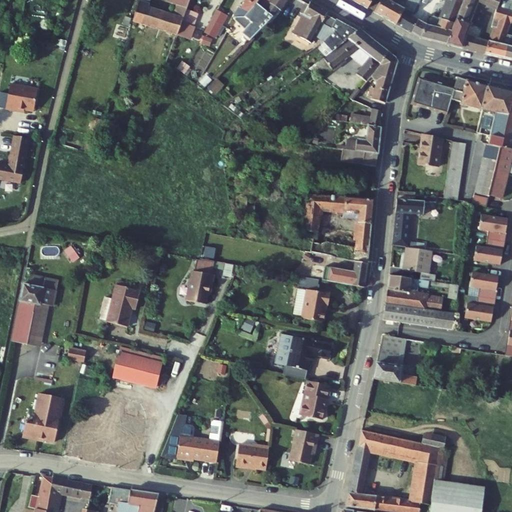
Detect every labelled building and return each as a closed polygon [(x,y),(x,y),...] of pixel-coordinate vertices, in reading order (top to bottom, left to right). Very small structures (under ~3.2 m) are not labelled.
[(138,0),(133,20),(147,25),(160,29),(166,13),(149,7),(150,3),(140,0),(138,0)] [(174,0),(173,2),(177,3),(173,15),(168,32),(177,35),(182,22),(189,0),(174,0)] [(259,0),(247,0),(244,6),(240,4),(239,7),(240,7),(235,16),(247,16),(252,10),(257,4),(259,0)] [(272,0),(265,13),(272,20),(279,13),(286,0),(272,0)] [(322,24),(328,15),(329,12),(311,2),(309,5),(299,0),(294,10),(304,15),(294,34),(312,43),(322,24)] [(351,0),(368,9),(372,0),(351,0)] [(381,0),(374,12),(396,24),(405,10),(409,1),(407,0),(381,0)] [(412,17),(420,0),(409,0),(409,1),(405,10),(396,24),(412,33),(418,20),(412,17)] [(420,38),(447,44),(457,18),(464,2),(461,0),(447,0),(440,19),(435,17),(432,17),(431,18),(428,25),(418,20),(412,33),(420,38)] [(467,35),(471,24),(465,22),(473,0),(484,0),(498,5),(499,0),(464,0),(464,2),(457,18),(447,44),(485,54),(489,41),(467,35)] [(511,10),(511,0),(499,0),(498,5),(511,10)] [(501,58),(506,38),(511,20),(511,10),(498,5),(492,25),(494,25),(489,41),(485,54),(501,58)] [(248,45),(272,20),(265,13),(260,7),(255,13),(252,10),(247,16),(235,16),(236,18),(235,20),(246,31),(240,37),(248,45)] [(230,15),(218,9),(206,30),(205,32),(206,32),(213,37),(217,38),(230,15)] [(173,15),(166,13),(160,29),(168,32),(173,15)] [(328,15),(322,24),(335,31),(323,42),(331,51),(348,38),(351,36),(340,29),(339,22),(328,15)] [(133,20),(130,30),(144,35),(147,25),(133,20)] [(206,32),(205,32),(206,30),(182,22),(177,35),(202,43),(206,32)] [(356,32),(339,22),(340,29),(351,36),(356,32)] [(389,52),(359,29),(356,32),(351,36),(348,38),(350,39),(325,59),(324,57),(316,63),(325,75),(350,55),(360,47),(370,55),(363,65),(357,73),(367,81),(368,80),(389,52)] [(206,32),(202,43),(209,46),(213,37),(206,32)] [(501,58),(511,60),(511,38),(506,38),(501,58)] [(54,39),(53,45),(67,48),(68,42),(54,39)] [(315,48),(312,43),(296,53),(299,59),(315,48)] [(360,47),(350,55),(363,65),(370,55),(360,47)] [(395,57),(389,52),(368,80),(371,82),(374,78),(377,81),(375,87),(372,86),(369,97),(385,103),(398,61),(395,57)] [(484,110),(489,87),(467,81),(458,78),(456,90),(455,92),(452,100),(462,102),(461,104),(484,110)] [(455,92),(456,90),(421,80),(414,102),(448,113),(452,100),(455,92)] [(6,110),(15,112),(16,108),(25,110),(34,111),(38,90),(10,84),(6,110)] [(511,96),(511,91),(489,87),(484,110),(496,113),(489,145),(500,148),(511,96)] [(509,163),(511,164),(511,96),(500,148),(511,151),(509,163)] [(384,112),(372,107),(370,117),(355,114),(356,111),(352,110),(350,122),(369,126),(380,128),(384,112)] [(378,153),(380,128),(369,126),(367,141),(358,139),(357,140),(352,140),(351,149),(355,150),(365,151),(378,153)] [(443,137),(422,132),(418,166),(438,168),(443,137)] [(0,179),(22,183),(31,139),(16,136),(13,153),(14,153),(12,165),(0,163),(0,179)] [(453,140),(444,199),(458,201),(466,142),(453,140)] [(311,169),(333,173),(341,174),(342,162),(344,148),(302,143),(298,168),(301,169),(299,183),(309,184),(311,169)] [(487,208),(489,196),(500,148),(489,145),(487,145),(473,204),(487,208)] [(353,164),(355,150),(351,149),(344,148),(342,162),(353,164)] [(511,151),(500,148),(489,196),(501,199),(506,175),(511,176),(511,164),(509,163),(511,151)] [(365,151),(355,150),(353,164),(363,165),(365,151)] [(376,167),(378,153),(365,151),(363,165),(376,167)] [(278,161),(237,158),(234,196),(275,199),(278,161)] [(331,187),(333,173),(311,169),(309,184),(331,187)] [(409,192),(397,190),(396,198),(408,199),(409,192)] [(416,192),(409,192),(408,199),(416,200),(416,192)] [(308,195),(304,213),(319,215),(322,215),(322,208),(344,210),(359,211),(359,218),(358,222),(371,223),(373,200),(308,195)] [(429,215),(430,202),(416,200),(408,199),(396,198),(392,244),(407,247),(409,247),(412,214),(429,215)] [(359,211),(344,210),(344,217),(359,218),(359,211)] [(319,215),(304,213),(302,222),(317,224),(319,215)] [(486,240),(502,243),(504,234),(505,234),(507,220),(480,216),(478,231),(488,232),(486,240)] [(254,228),(252,242),(355,261),(367,263),(370,233),(370,232),(357,231),(356,247),(328,241),(322,244),(314,242),(317,224),(302,222),(300,230),(293,235),(254,228)] [(371,223),(358,222),(357,231),(370,232),(371,223)] [(252,242),(254,228),(238,225),(236,239),(252,242)] [(501,251),(502,243),(486,240),(485,249),(476,247),(473,262),(500,266),(502,251),(501,251)] [(72,247),(63,253),(71,263),(80,257),(72,247)] [(433,251),(409,247),(407,247),(403,270),(421,272),(420,279),(429,281),(435,282),(436,275),(429,274),(433,251)] [(208,262),(200,261),(198,272),(193,271),(191,279),(189,278),(187,288),(190,288),(187,301),(208,305),(211,287),(213,288),(215,275),(213,274),(216,261),(209,260),(208,262)] [(364,288),(367,263),(355,261),(353,272),(325,267),(323,280),(364,288)] [(478,297),(494,300),(495,291),(496,291),(498,277),(472,273),(470,287),(479,289),(478,297)] [(420,279),(389,274),(383,319),(452,330),(455,314),(440,311),(425,309),(427,295),(427,294),(421,293),(414,292),(416,283),(422,284),(429,285),(429,281),(420,279)] [(300,276),(298,289),(308,291),(318,292),(320,280),(300,276)] [(51,289),(23,283),(11,341),(27,344),(34,313),(43,315),(45,303),(52,305),(56,286),(52,285),(51,289)] [(450,284),(450,288),(448,298),(457,300),(459,286),(450,284)] [(137,310),(141,292),(117,287),(108,323),(129,329),(134,310),(137,310)] [(294,316),(303,318),(308,291),(298,289),(296,297),(297,297),(296,305),(295,305),(293,313),(294,316)] [(318,292),(308,291),(303,318),(303,319),(324,322),(327,305),(329,305),(331,295),(318,292)] [(442,298),(427,295),(425,309),(440,311),(442,298)] [(492,308),(494,300),(478,297),(476,306),(467,304),(465,319),(491,323),(493,308),(492,308)] [(277,362),(286,364),(288,354),(291,354),(295,336),(283,333),(277,362)] [(415,386),(416,378),(401,375),(407,339),(382,334),(372,379),(415,386)] [(291,354),(288,354),(286,364),(288,365),(310,369),(311,370),(315,354),(332,358),(335,344),(295,336),(291,354)] [(70,348),(68,359),(84,363),(90,364),(91,360),(85,359),(87,351),(70,348)] [(119,353),(117,361),(114,374),(113,377),(156,387),(162,364),(119,353)] [(114,374),(117,361),(111,359),(108,373),(114,374)] [(308,380),(310,369),(288,365),(285,376),(308,380)] [(325,399),(328,400),(331,385),(308,380),(301,415),(323,419),(324,417),(326,416),(327,411),(326,410),(326,407),(324,406),(325,399)] [(24,438),(38,440),(38,438),(45,439),(56,441),(61,417),(55,416),(56,410),(62,412),(65,398),(40,393),(34,423),(27,422),(24,438)] [(100,464),(100,463),(102,451),(95,450),(100,421),(101,415),(105,416),(105,419),(128,424),(126,432),(130,432),(127,445),(139,447),(148,405),(106,394),(104,404),(94,401),(90,418),(88,418),(83,439),(69,436),(64,457),(100,464)] [(211,440),(180,436),(177,459),(189,460),(189,459),(218,462),(223,421),(215,420),(213,422),(211,440)] [(320,434),(297,429),(291,459),(311,464),(314,451),(316,451),(320,434)] [(410,443),(360,431),(354,464),(367,467),(371,451),(406,459),(410,443)] [(434,480),(439,449),(441,438),(423,434),(421,445),(410,443),(406,459),(418,461),(414,487),(433,490),(431,506),(429,511),(451,511),(458,484),(441,481),(434,480)] [(267,470),(270,446),(254,444),(254,446),(240,444),(237,467),(249,469),(249,466),(257,467),(257,469),(267,470)] [(126,452),(137,454),(139,447),(127,445),(126,452)] [(445,450),(439,449),(434,480),(441,481),(445,450)] [(102,451),(100,463),(109,464),(111,453),(102,451)] [(134,471),(137,454),(126,452),(120,451),(119,455),(111,453),(109,464),(121,467),(120,468),(134,471)] [(366,476),(367,467),(354,464),(352,473),(366,476)] [(366,476),(352,473),(346,508),(379,511),(418,511),(419,504),(431,506),(433,490),(414,487),(411,503),(361,496),(366,476)] [(45,511),(52,479),(43,477),(35,511),(45,511)] [(83,484),(52,479),(45,511),(58,511),(62,495),(81,498),(83,484)] [(92,486),(83,484),(81,498),(89,499),(92,486)] [(480,511),(484,488),(458,484),(451,511),(480,511)] [(154,511),(158,495),(112,488),(109,503),(118,505),(116,511),(154,511)]
